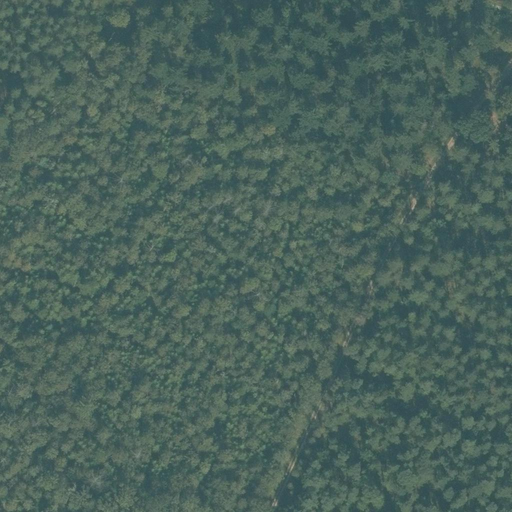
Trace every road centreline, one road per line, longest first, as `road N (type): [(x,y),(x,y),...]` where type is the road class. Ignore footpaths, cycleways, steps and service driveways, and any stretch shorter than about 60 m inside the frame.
road 1 (track): [(270,511),(394,235),(424,186)]
road 2 (track): [(0,157),(105,65),(137,0)]
road 3 (track): [(424,186),(511,63)]
